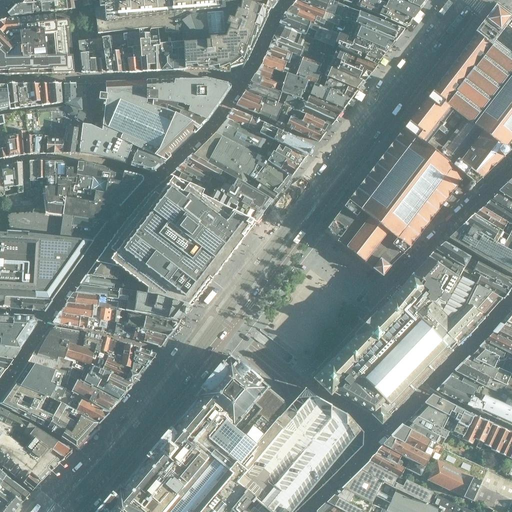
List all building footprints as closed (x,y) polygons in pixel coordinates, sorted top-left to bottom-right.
[(65,0),(64,0),(60,0),(54,1),(53,0),(22,0),(21,1),(17,6),(8,14),(10,17),(33,14),(42,13),(47,12),(55,11),(63,10),(66,10),(67,10),(65,0)] [(74,4),(73,0),(60,0),(64,0),(65,0),(67,10),(67,11),(69,10),(74,9),(74,4)] [(261,30),(271,13),(268,12),(269,9),(245,3),(245,4),(238,3),(238,0),(105,0),(97,1),(98,7),(93,7),(96,33),(149,27),(149,30),(149,32),(153,32),(153,29),(160,28),(163,28),(163,32),(180,30),(182,42),(184,69),(193,69),(193,70),(195,70),(195,71),(209,70),(225,72),(226,74),(240,68),(241,72),(243,67),(247,65),(248,59),(261,30)] [(276,4),(263,0),(246,0),(245,3),(269,9),(271,10),(275,4),(276,4)] [(337,4),(329,1),(325,0),(296,0),(296,1),(333,15),(337,4)] [(419,10),(393,0),(354,0),(353,5),(356,6),(372,13),(377,15),(378,16),(379,16),(382,18),(405,28),(406,28),(410,31),(416,23),(412,20),(419,10)] [(393,0),(419,10),(424,13),(434,0),(393,0)] [(339,18),(333,15),(296,1),(291,8),(333,24),(336,25),(339,18)] [(395,41),(352,23),(354,18),(356,19),(358,15),(356,13),(357,11),(348,8),(347,8),(345,7),(337,4),(333,15),(339,18),(336,25),(333,24),(330,33),(337,36),(385,55),(395,41)] [(333,24),(291,8),(290,8),(285,15),(330,33),(333,24)] [(506,154),(511,148),(511,20),(494,8),(480,26),(479,26),(479,27),(475,32),(475,33),(467,43),(466,43),(466,44),(456,57),(455,57),(455,58),(456,58),(447,69),(446,69),(446,70),(438,81),(437,81),(437,82),(428,93),(428,94),(404,124),(400,130),(399,130),(399,131),(391,142),(390,142),(391,142),(382,154),(381,154),(372,166),(363,178),(354,190),(353,190),(344,203),(344,204),(340,209),(339,209),(339,210),(321,233),(342,249),(342,250),(361,264),(379,278),(386,269),(386,268),(400,256),(406,250),(431,219),(435,222),(468,191),(469,191),(471,191),(472,189),(472,188),(506,154)] [(393,26),(359,12),(357,11),(356,13),(358,15),(356,19),(354,18),(352,23),(395,41),(396,40),(403,30),(399,29),(396,28),(395,27),(393,26)] [(0,75),(11,75),(74,73),(69,18),(68,18),(61,15),(35,17),(18,19),(17,19),(15,19),(12,20),(5,20),(2,22),(0,23),(0,75)] [(330,33),(285,15),(285,16),(280,26),(279,26),(279,27),(331,48),(333,48),(337,36),(330,33)] [(331,48),(279,27),(279,28),(276,32),(275,36),(274,36),(274,37),(274,38),(272,43),(270,46),(300,58),(319,65),(328,69),(331,60),(327,58),(331,48)] [(160,71),(157,40),(157,38),(161,37),(160,28),(153,29),(153,32),(149,32),(149,30),(137,32),(142,72),(160,71)] [(142,72),(137,32),(123,35),(124,42),(129,73),(142,72)] [(124,42),(123,35),(116,36),(117,44),(124,42)] [(117,44),(116,36),(109,38),(110,46),(113,46),(113,44),(117,44)] [(385,55),(337,36),(333,48),(377,65),(382,69),(387,62),(382,58),(385,55)] [(111,50),(110,46),(109,38),(101,39),(102,47),(103,53),(108,52),(108,55),(103,56),(106,73),(107,73),(114,73),(111,55),(111,50)] [(102,47),(101,39),(89,41),(90,49),(96,48),(102,47)] [(184,69),(182,42),(170,44),(169,39),(157,40),(160,71),(184,70),(184,69)] [(90,49),(89,41),(78,42),(79,55),(88,54),(88,49),(90,49)] [(129,73),(124,42),(117,44),(121,73),(129,73)] [(121,73),(117,44),(113,44),(113,46),(110,46),(111,50),(114,50),(115,55),(111,55),(114,73),(114,72),(117,72),(117,73),(121,73)] [(300,58),(270,46),(270,47),(267,55),(266,55),(266,56),(291,65),(296,67),(300,58)] [(106,73),(103,56),(103,53),(102,47),(96,48),(96,55),(100,54),(100,60),(96,60),(97,73),(98,73),(102,73),(103,73),(105,73),(106,73)] [(96,60),(96,55),(96,48),(90,49),(88,49),(88,54),(89,73),(90,73),(97,73),(96,60)] [(377,65),(333,48),(331,48),(327,58),(331,60),(370,75),(368,76),(373,80),(382,69),(377,65)] [(89,73),(88,54),(79,55),(81,72),(81,73),(85,73),(89,73)] [(287,76),(291,65),(266,56),(261,66),(274,71),(287,76)] [(316,71),(319,65),(300,58),(296,67),(291,65),(287,76),(302,81),(303,79),(312,83),(315,75),(316,71)] [(370,75),(331,60),(328,69),(363,83),(368,76),(370,75)] [(363,83),(328,69),(319,65),(316,71),(326,75),(325,78),(357,91),(363,83)] [(270,81),(274,71),(261,66),(255,76),(270,81)] [(300,102),(303,94),(307,83),(302,81),(287,76),(274,71),(270,81),(284,87),(281,94),(289,98),(296,100),(300,102)] [(357,91),(325,78),(315,75),(312,83),(303,79),(302,81),(307,83),(350,100),(357,91)] [(284,87),(270,81),(255,76),(250,84),(280,95),(281,94),(284,87)] [(221,102),(226,95),(226,94),(229,90),(227,85),(226,84),(206,79),(205,79),(189,80),(187,80),(183,80),(182,80),(175,80),(168,80),(167,80),(167,81),(160,81),(160,80),(160,81),(153,81),(152,81),(147,81),(146,81),(146,99),(153,100),(175,102),(174,107),(178,109),(179,107),(207,121),(208,120),(212,114),(213,113),(217,107),(218,106),(221,102)] [(200,128),(173,113),(152,106),(153,100),(146,99),(146,81),(105,83),(106,95),(100,95),(100,102),(106,101),(105,126),(107,126),(105,134),(95,129),(85,128),(78,154),(90,156),(102,158),(113,161),(124,164),(131,145),(140,148),(166,161),(200,128)] [(350,100),(307,83),(303,94),(343,109),(350,100)] [(83,113),(82,97),(77,98),(76,84),(64,85),(63,85),(64,104),(83,113)] [(279,124),(289,98),(281,94),(280,95),(250,84),(247,89),(245,92),(244,93),(265,101),(258,115),(259,115),(260,116),(261,116),(264,117),(267,119),(268,119),(273,121),(275,122),(274,122),(279,124)] [(10,110),(7,85),(6,86),(0,85),(0,110),(9,109),(9,110),(10,110)] [(19,108),(16,85),(7,85),(10,110),(15,109),(19,108)] [(31,107),(28,85),(27,85),(26,85),(25,85),(17,85),(16,85),(19,108),(31,107)] [(41,105),(39,85),(38,85),(31,85),(30,85),(29,85),(28,85),(31,107),(37,106),(40,106),(41,105)] [(50,105),(48,85),(44,85),(40,85),(39,85),(41,105),(50,105)] [(61,103),(60,85),(48,85),(50,105),(61,103)] [(258,115),(265,101),(244,93),(235,105),(236,106),(258,115)] [(343,109),(303,94),(300,102),(337,116),(342,109),(343,109)] [(285,127),(291,111),(296,100),(289,98),(279,124),(280,124),(284,126),(285,126),(285,127)] [(207,121),(179,107),(178,109),(174,107),(175,102),(153,100),(152,106),(173,113),(200,128),(207,121)] [(337,116),(300,102),(296,100),(291,111),(330,126),(337,116)] [(35,132),(43,131),(43,127),(51,128),(50,134),(49,137),(46,154),(57,154),(57,153),(60,153),(60,154),(61,154),(70,119),(62,113),(64,108),(63,107),(37,110),(25,112),(14,113),(11,114),(10,114),(3,115),(4,125),(5,134),(16,133),(19,156),(27,154),(26,134),(35,132)] [(88,118),(64,108),(62,113),(70,119),(84,127),(88,118)] [(246,130),(251,118),(239,113),(233,111),(233,110),(232,110),(232,111),(226,120),(215,134),(254,155),(262,160),(267,151),(272,142),(258,135),(246,130)] [(318,142),(330,126),(291,111),(285,127),(318,142)] [(258,135),(263,124),(253,119),(252,119),(252,118),(251,118),(246,130),(258,135)] [(78,154),(85,128),(84,127),(70,119),(61,154),(78,154)] [(307,145),(286,135),(277,130),(263,123),(263,124),(258,135),(272,142),(306,158),(306,157),(311,150),(311,148),(311,147),(310,147),(308,146),(307,145)] [(19,156),(16,133),(5,134),(4,125),(0,125),(0,159),(8,158),(12,157),(18,155),(18,156),(19,156)] [(46,154),(49,137),(45,137),(46,133),(50,134),(51,128),(43,127),(43,131),(38,154),(46,154)] [(38,154),(43,131),(35,132),(32,154),(38,154)] [(32,154),(35,132),(26,134),(27,154),(32,154)] [(269,165),(262,160),(254,155),(215,134),(193,156),(230,178),(240,183),(244,176),(277,195),(277,194),(277,193),(276,192),(275,189),(276,189),(278,187),(279,186),(281,184),(282,182),(283,181),(284,180),(284,178),(285,177),(288,178),(289,178),(290,178),(291,177),(269,165)] [(306,158),(272,142),(267,151),(298,167),(306,158)] [(166,161),(140,148),(131,145),(124,164),(130,166),(135,153),(160,166),(166,161)] [(298,167),(267,151),(262,160),(269,165),(291,177),(298,168),(298,167)] [(160,166),(135,153),(130,166),(150,172),(155,171),(160,166)] [(230,178),(193,156),(184,163),(224,186),(226,187),(230,181),(229,181),(230,178)] [(107,223),(121,206),(65,196),(65,187),(55,185),(55,162),(44,162),(44,178),(44,183),(44,189),(46,189),(46,217),(107,223)] [(141,184),(140,184),(142,183),(143,180),(142,178),(140,176),(123,172),(87,163),(78,162),(55,162),(55,185),(65,187),(65,196),(121,206),(122,204),(123,204),(141,184)] [(22,193),(21,163),(11,165),(16,194),(22,193)] [(224,186),(184,163),(175,171),(207,189),(206,190),(210,192),(220,193),(224,186)] [(16,194),(11,165),(1,168),(5,196),(16,195),(16,194)] [(207,189),(175,171),(175,172),(171,176),(170,176),(207,197),(210,192),(206,190),(207,189)] [(99,259),(93,255),(91,258),(96,262),(95,263),(122,268),(119,283),(138,287),(142,290),(140,295),(191,307),(192,306),(190,305),(191,303),(192,303),(192,302),(193,300),(195,301),(202,292),(204,289),(211,280),(213,277),(221,268),(220,268),(221,267),(222,265),(223,266),(224,263),(229,257),(249,231),(255,223),(207,197),(170,176),(164,181),(163,182),(153,191),(151,194),(150,193),(142,202),(142,203),(141,204),(140,205),(131,214),(132,215),(130,216),(129,217),(121,227),(119,230),(112,240),(110,243),(109,243),(102,253),(103,253),(101,255),(101,256),(99,259)] [(277,195),(244,176),(240,183),(272,202),(277,195)] [(272,202),(240,183),(230,178),(229,181),(230,181),(226,187),(224,186),(220,193),(261,216),(272,202)] [(511,187),(507,185),(498,193),(511,201),(511,187)] [(261,216),(220,193),(210,192),(207,197),(255,223),(255,224),(256,222),(260,217),(261,217),(261,216)] [(511,201),(498,193),(490,201),(489,201),(511,214),(511,201)] [(511,214),(489,201),(482,208),(509,224),(511,226),(511,227),(511,214)] [(509,224),(482,208),(474,215),(504,233),(509,224)] [(7,210),(0,210),(0,233),(6,234),(7,231),(28,233),(27,236),(93,242),(107,223),(46,217),(7,210)] [(505,233),(504,233),(474,215),(464,225),(498,245),(505,233)] [(511,252),(498,245),(464,225),(448,239),(479,258),(486,262),(511,275),(511,252)] [(93,255),(87,251),(93,242),(27,236),(28,233),(7,231),(6,234),(0,233),(0,306),(2,307),(9,308),(10,297),(22,299),(51,301),(85,254),(91,258),(93,255)] [(511,237),(505,233),(498,245),(511,252),(511,237)] [(500,275),(477,263),(469,258),(443,243),(435,251),(464,267),(480,276),(508,291),(511,286),(511,281),(504,277),(503,277),(500,275)] [(464,267),(435,251),(428,258),(459,277),(460,276),(464,267)] [(452,352),(457,347),(459,346),(458,345),(465,339),(467,338),(467,337),(470,334),(474,330),(476,328),(475,328),(482,321),(484,320),(483,319),(485,318),(487,316),(486,316),(499,302),(501,301),(500,300),(474,286),(475,285),(460,276),(459,277),(428,258),(412,276),(395,297),(394,296),(376,315),(375,314),(372,316),(356,333),(354,336),(355,337),(338,355),(337,354),(331,361),(313,379),(317,383),(318,388),(322,391),(326,392),(330,396),(331,395),(336,398),(337,399),(337,398),(344,402),(344,403),(346,403),(353,407),(354,408),(361,412),(363,413),(367,415),(368,415),(368,416),(369,416),(370,415),(372,417),(372,416),(380,424),(379,424),(381,425),(383,423),(382,423),(388,418),(390,416),(389,416),(390,415),(390,416),(394,412),(393,412),(394,411),(394,412),(396,410),(396,409),(400,406),(402,403),(406,399),(408,397),(413,392),(415,390),(420,385),(421,384),(421,383),(425,379),(427,378),(427,377),(431,373),(433,371),(438,365),(439,365),(440,364),(444,360),(445,359),(450,353),(451,352),(452,353),(453,352),(452,352)] [(119,283),(122,268),(95,263),(94,264),(86,275),(86,276),(80,285),(115,290),(136,294),(138,287),(119,283)] [(508,291),(480,276),(475,285),(474,286),(500,300),(501,299),(502,300),(508,291)] [(136,304),(139,294),(136,294),(115,290),(80,285),(79,285),(73,294),(99,297),(99,307),(114,309),(119,309),(121,301),(136,304)] [(109,322),(114,309),(99,307),(99,297),(73,294),(66,304),(53,323),(53,324),(61,325),(74,327),(74,328),(76,328),(76,327),(78,328),(82,317),(90,318),(100,320),(109,322)] [(178,323),(191,307),(140,295),(139,294),(136,304),(121,301),(119,309),(178,323)] [(21,309),(22,299),(10,297),(9,308),(21,309)] [(45,311),(51,301),(22,299),(21,309),(45,311)] [(178,323),(119,309),(114,309),(109,322),(117,324),(126,326),(136,328),(168,337),(177,325),(178,323)] [(511,309),(506,316),(507,316),(504,320),(500,325),(511,330),(511,309)] [(0,324),(12,326),(13,316),(13,315),(13,316),(6,315),(4,315),(0,314),(0,324)] [(0,346),(20,348),(36,324),(35,324),(32,318),(32,317),(13,316),(12,326),(0,324),(0,346)] [(86,329),(90,318),(82,317),(78,328),(83,328),(86,329)] [(96,331),(100,320),(90,318),(86,329),(92,330),(93,330),(96,331)] [(105,333),(109,322),(100,320),(96,331),(97,331),(103,332),(102,332),(104,333),(105,333)] [(113,335),(117,324),(109,322),(105,333),(106,333),(111,334),(110,334),(113,334),(113,335)] [(122,337),(126,326),(117,324),(113,335),(114,335),(122,337)] [(511,330),(500,325),(492,334),(511,343),(511,330)] [(132,339),(136,328),(126,326),(122,337),(123,337),(132,339)] [(81,372),(74,368),(77,360),(66,357),(72,342),(74,343),(78,333),(60,330),(50,328),(39,346),(28,363),(18,377),(13,384),(58,403),(64,390),(108,413),(119,402),(77,380),(81,372)] [(160,348),(168,337),(136,328),(132,339),(143,343),(143,342),(145,343),(146,344),(146,343),(150,345),(152,345),(156,346),(156,347),(160,348)] [(111,355),(104,353),(98,351),(98,350),(81,345),(86,334),(78,333),(74,343),(72,342),(66,357),(77,360),(113,371),(133,384),(145,368),(131,360),(129,368),(118,362),(119,358),(111,355)] [(98,350),(103,338),(102,337),(102,338),(86,334),(81,345),(98,350)] [(511,343),(492,334),(484,342),(511,355),(511,343)] [(104,353),(110,339),(103,338),(98,350),(98,351),(104,353)] [(111,355),(117,341),(110,339),(104,353),(111,355)] [(119,358),(124,344),(117,341),(111,355),(119,358)] [(511,376),(511,355),(484,342),(469,357),(461,365),(506,385),(502,393),(508,395),(511,397),(511,379),(508,378),(510,376),(511,376)] [(131,360),(134,353),(135,348),(133,347),(130,346),(129,346),(127,345),(124,344),(119,358),(118,362),(129,368),(131,360)] [(0,359),(12,360),(20,348),(0,346),(0,359)] [(155,355),(153,354),(152,354),(148,352),(147,352),(143,350),(138,349),(136,348),(135,348),(134,353),(150,361),(155,355)] [(150,361),(134,353),(131,360),(145,368),(150,361)] [(119,486),(97,511),(198,511),(224,482),(220,479),(235,462),(288,407),(281,401),(268,390),(267,389),(229,357),(229,356),(203,387),(194,397),(197,399),(178,421),(177,421),(170,430),(170,429),(168,431),(162,438),(161,439),(161,440),(160,440),(155,446),(154,448),(153,448),(148,454),(148,455),(147,456),(147,457),(140,466),(121,488),(119,486)] [(0,369),(6,370),(13,360),(12,360),(0,359),(0,369)] [(133,384),(113,371),(77,360),(74,368),(81,372),(77,380),(119,402),(133,384)] [(511,408),(505,405),(504,405),(508,395),(502,393),(506,385),(461,365),(449,378),(444,383),(443,383),(441,386),(441,385),(440,386),(441,386),(436,391),(436,392),(466,406),(474,409),(473,409),(508,425),(511,426),(511,408)] [(98,424),(58,403),(13,384),(0,403),(0,405),(27,418),(29,419),(38,423),(47,428),(70,444),(70,443),(74,446),(75,447),(76,446),(80,450),(102,428),(98,424)] [(224,482),(198,511),(258,511),(256,510),(260,504),(269,511),(294,511),(322,486),(330,478),(334,475),(333,474),(335,473),(343,465),(361,447),(362,433),(361,432),(346,415),(314,397),(305,389),(304,389),(299,395),(296,399),(294,400),(294,401),(293,402),(291,404),(288,407),(235,462),(220,479),(224,482)] [(108,413),(64,390),(58,403),(98,424),(108,413)] [(473,417),(431,396),(424,404),(449,416),(459,421),(452,434),(461,439),(468,425),(469,426),(473,417)] [(442,430),(449,416),(424,404),(412,415),(442,430)] [(70,450),(57,442),(38,429),(29,423),(9,413),(0,408),(0,465),(32,491),(40,482),(60,462),(70,453),(70,452),(70,451),(70,450)] [(442,430),(412,415),(412,416),(408,421),(408,420),(407,421),(443,438),(446,432),(442,430)] [(479,449),(491,425),(473,417),(469,426),(468,425),(461,439),(470,443),(472,438),(478,441),(475,447),(479,449)] [(466,449),(443,438),(407,421),(401,426),(390,438),(434,460),(433,462),(435,463),(431,471),(427,480),(435,484),(431,493),(468,511),(492,511),(493,511),(495,511),(505,511),(511,498),(511,482),(506,479),(488,471),(487,470),(462,459),(466,449)] [(491,446),(500,429),(492,425),(483,443),(491,446)] [(499,452),(507,433),(500,429),(491,446),(490,448),(499,452)] [(506,455),(511,443),(511,434),(507,433),(499,452),(506,455)] [(434,460),(390,438),(382,447),(400,456),(407,459),(423,467),(427,459),(433,462),(434,460)] [(400,456),(382,447),(375,454),(427,480),(431,471),(423,467),(407,459),(405,464),(398,461),(400,456)] [(427,480),(375,454),(368,461),(368,462),(431,493),(435,484),(427,480)] [(468,511),(431,493),(368,462),(359,471),(340,489),(390,511),(468,511)] [(24,491),(5,476),(0,471),(0,511),(13,511),(22,502),(29,494),(24,491)] [(390,511),(340,489),(333,495),(366,510),(369,511),(390,511)] [(364,511),(366,510),(333,495),(326,503),(344,511),(364,511)] [(344,511),(326,503),(316,511),(344,511)]
